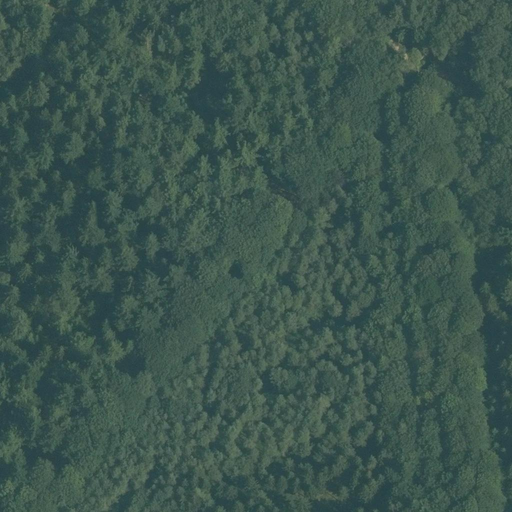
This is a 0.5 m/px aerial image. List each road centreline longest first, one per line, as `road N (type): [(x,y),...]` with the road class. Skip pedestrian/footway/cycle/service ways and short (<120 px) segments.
road 1 (track): [(392,98),(355,123),(39,511)]
road 2 (track): [(435,511),(392,98)]
